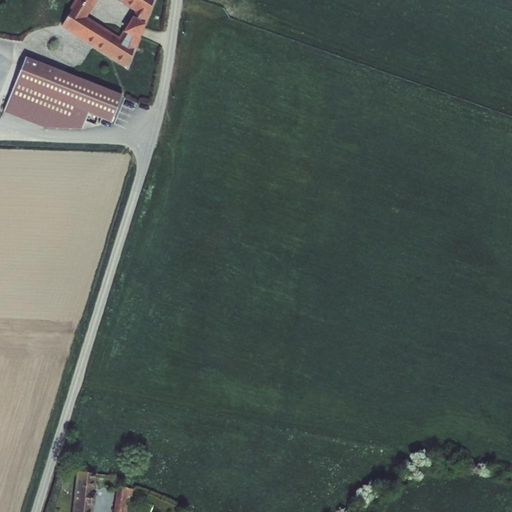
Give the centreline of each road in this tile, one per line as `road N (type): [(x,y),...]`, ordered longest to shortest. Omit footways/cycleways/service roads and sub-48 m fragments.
road 1 (unclassified): [(36,511),(149,152),(176,0)]
road 2 (track): [(0,136),(153,137)]
